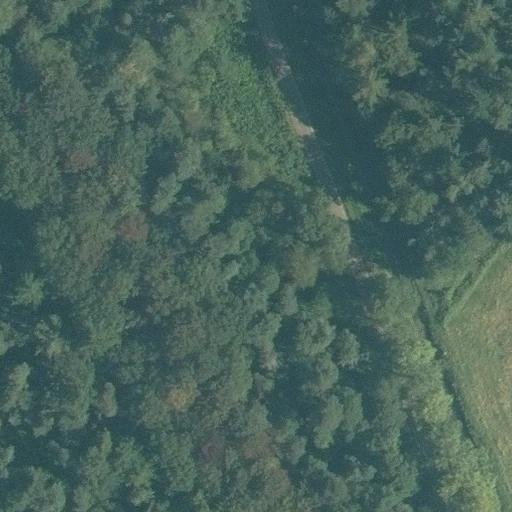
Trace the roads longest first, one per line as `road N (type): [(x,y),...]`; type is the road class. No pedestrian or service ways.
road 1 (unclassified): [(446,511),(264,0)]
road 2 (track): [(0,174),(44,228),(186,511)]
